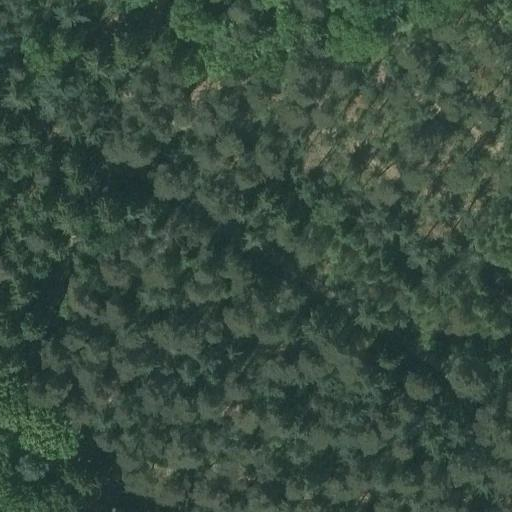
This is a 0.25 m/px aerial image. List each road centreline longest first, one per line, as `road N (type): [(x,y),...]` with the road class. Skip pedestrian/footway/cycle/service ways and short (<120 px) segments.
road 1 (track): [(511,417),(104,163)]
road 2 (track): [(104,163),(0,468)]
road 3 (track): [(104,163),(164,0)]
